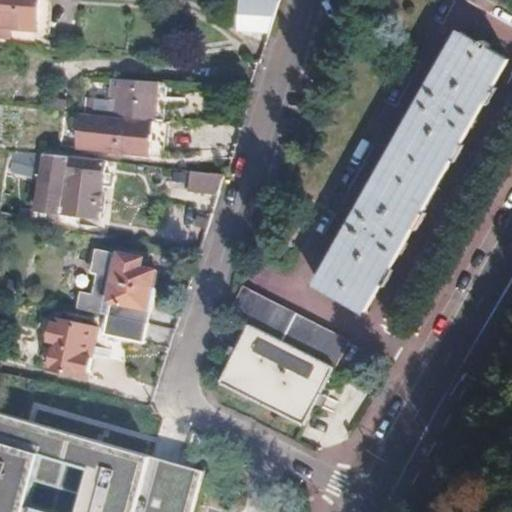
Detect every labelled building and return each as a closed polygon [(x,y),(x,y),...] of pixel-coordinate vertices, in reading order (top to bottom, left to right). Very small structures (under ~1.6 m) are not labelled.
[(35,0),(0,0),(0,36),(4,37),(5,27),(34,29),(35,0)] [(239,0),(238,31),(275,33),(276,0),(239,0)] [(508,61),(461,33),(317,283),(363,310),(508,61)] [(117,81),(114,116),(153,119),(157,83),(117,81)] [(65,99),(52,98),(52,107),(65,108),(65,99)] [(114,116),(82,113),(79,148),(166,155),(169,121),(153,119),(114,116)] [(35,225),(56,229),(65,177),(103,181),(106,160),(46,154),(35,225)] [(217,191),(219,171),(177,167),(175,188),(217,191)] [(141,321),(144,322),(154,274),(137,270),(139,259),(117,255),(105,314),(116,316),(118,305),(143,309),(141,321)] [(223,279),(210,306),(250,327),(333,368),(346,342),(223,279)] [(0,301),(8,303),(9,295),(0,293),(0,301)] [(116,316),(141,321),(143,309),(118,305),(116,316)] [(140,343),(144,322),(141,321),(116,316),(105,314),(101,334),(140,343)] [(96,329),(51,321),(46,349),(55,350),(51,372),(89,380),(94,357),(91,356),(96,329)] [(333,368),(250,327),(221,385),(304,426),(333,368)] [(189,511),(202,468),(0,410),(0,511),(189,511)]
